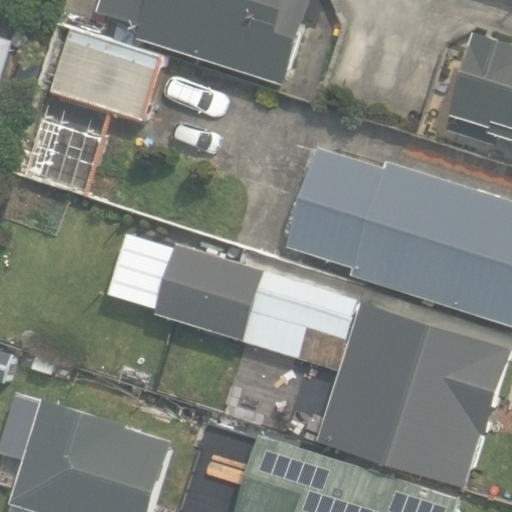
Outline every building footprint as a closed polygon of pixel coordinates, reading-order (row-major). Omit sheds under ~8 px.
[(107,0),(105,9),(146,22),(142,36),(289,82),(315,0),(107,0)] [(168,53),(76,25),(55,88),(149,117),(168,53)] [(504,133),(511,135),(511,36),(481,27),(455,113),(459,114),(455,129),(502,143),(504,133)] [(0,94),(18,38),(0,32),(0,94)] [(357,265),(355,273),(511,322),(511,195),(394,157),(393,161),(324,140),(291,245),(357,265)] [(230,332),(254,262),(183,239),(159,309),(230,332)] [(321,438),(473,486),(511,363),(511,343),(267,266),(245,337),(343,368),(321,438)] [(155,511),(179,437),(47,395),(13,501),(49,511),(155,511)] [(464,511),(462,507),(465,495),(264,432),(239,511),(238,511),(464,511)]
